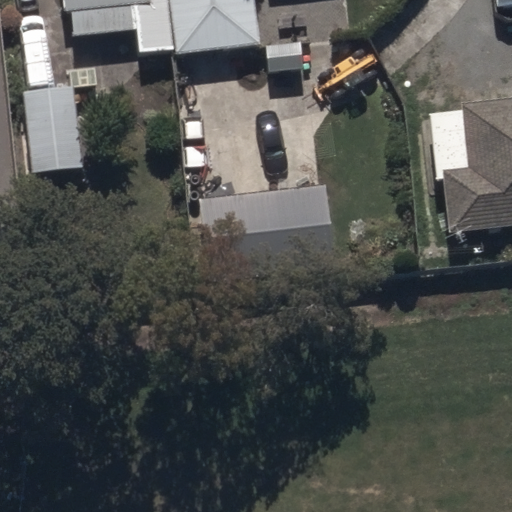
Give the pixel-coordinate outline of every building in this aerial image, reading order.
[(155,0),(50,0),(55,45),(159,35),(155,0)] [(252,0),(170,0),(177,54),(258,44),(252,0)] [(511,0),(485,0),(487,17),(511,14),(511,0)] [(24,91),(31,174),(83,169),(75,86),(24,91)] [(511,108),(449,115),(455,179),(430,181),(435,239),(511,231),(511,108)] [(333,260),(325,184),(197,198),(205,274),(333,260)]
